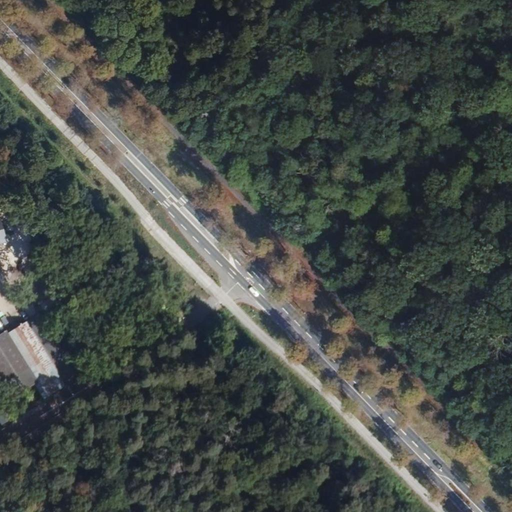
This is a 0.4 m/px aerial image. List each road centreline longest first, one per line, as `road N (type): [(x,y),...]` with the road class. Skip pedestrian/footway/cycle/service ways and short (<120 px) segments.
road 1 (primary): [(484,511),(0,13)]
road 2 (primary): [(0,34),(467,511)]
